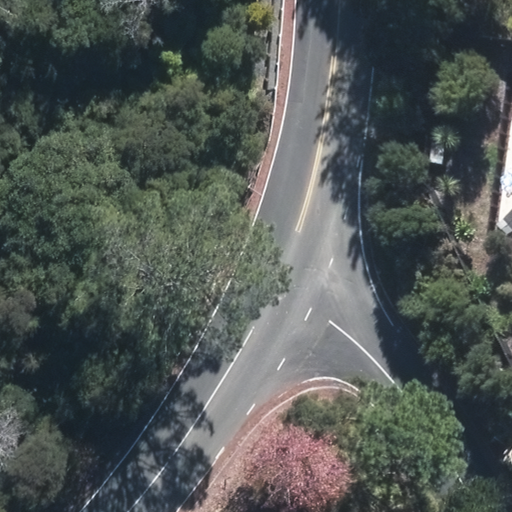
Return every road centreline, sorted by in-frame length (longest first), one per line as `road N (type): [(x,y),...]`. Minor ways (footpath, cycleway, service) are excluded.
road 1 (unclassified): [(474,511),(434,431),(360,344),(287,286)]
road 2 (tertiary): [(326,0),(311,195),(287,286)]
road 3 (tertiary): [(287,286),(213,403),(128,511)]
